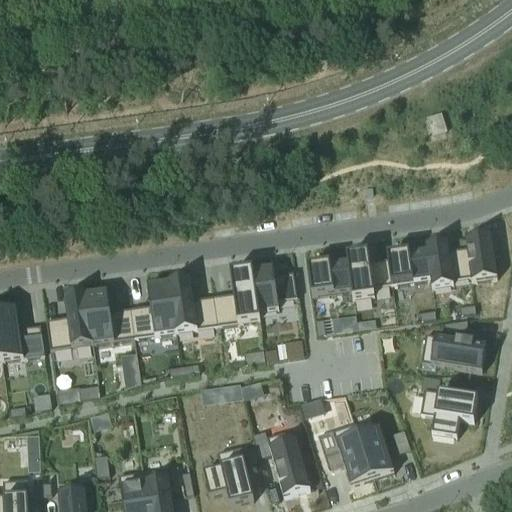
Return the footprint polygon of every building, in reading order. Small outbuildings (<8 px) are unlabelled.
[(441,118),(426,122),(432,141),(446,136),(441,118)] [(497,239),(466,243),(473,287),(497,283),(494,262),(500,261),(497,239)] [(447,246),(427,249),(433,293),(453,290),(452,285),(470,283),(471,287),(473,287),(466,243),(465,244),(466,253),(448,256),(447,246)] [(426,255),(388,260),(392,290),(430,285),(431,293),(433,293),(427,249),(425,249),(426,255)] [(368,258),(348,260),(354,304),(374,302),(373,293),(392,290),(388,260),(386,261),(387,265),(369,267),(368,258)] [(346,266),(307,272),(312,301),(351,296),(352,305),(354,304),(348,260),(346,261),(346,266)] [(266,272),(251,274),(259,326),(260,326),(259,317),(279,315),(277,306),(297,303),(293,278),(268,282),(266,272)] [(227,301),(213,303),(217,332),(259,326),(251,274),(229,278),(224,278),(227,301)] [(185,284),(168,286),(175,338),(217,332),(213,303),(193,306),(190,283),(185,284)] [(149,311),(130,314),(134,344),(175,338),(168,286),(151,289),(146,289),(149,311)] [(102,296),(85,298),(92,350),(134,344),(130,314),(110,317),(107,295),(102,296)] [(66,323),(46,326),(46,330),(50,356),(92,350),(85,298),(68,301),(63,301),(66,323)] [(474,310),(459,312),(460,320),(475,318),(474,310)] [(16,312),(0,314),(0,354),(2,367),(44,360),(40,331),(19,334),(16,312)] [(435,316),(420,318),(421,326),(436,324),(435,316)] [(355,323),(334,326),(335,338),(357,335),(355,323)] [(323,325),(315,326),(317,341),(325,340),(323,325)] [(374,325),(357,328),(358,335),(375,332),(374,325)] [(467,325),(444,329),(445,337),(468,334),(467,325)] [(425,340),(421,367),(482,377),(486,350),(425,340)] [(265,357),(245,360),(246,370),(266,367),(265,359),(265,357)] [(276,358),(265,359),(266,367),(277,366),(276,358)] [(193,370),(181,372),(182,380),(194,378),(193,370)] [(181,372),(169,373),(170,382),(182,380),(181,372)] [(141,389),(139,374),(123,376),(126,395),(141,389)] [(424,395),(420,419),(434,422),(432,440),(457,444),(460,426),(474,428),(477,404),(438,398),(440,384),(424,381),(422,395),(424,395)] [(99,392),(80,395),(81,405),(100,402),(99,392)] [(237,405),(235,392),(224,394),(225,406),(237,405)] [(52,413),(50,399),(35,401),(37,415),(52,413)] [(24,412),(9,414),(10,422),(26,420),(24,412)] [(355,430),(354,430),(372,484),(394,477),(378,427),(357,434),(355,430)] [(333,437),(317,442),(328,475),(343,471),(350,491),(372,484),(354,430),(333,437)] [(410,454),(404,435),(392,439),(398,458),(410,454)] [(267,443),(283,503),(310,495),(293,436),(267,443)] [(271,461),(267,443),(266,438),(253,441),(255,452),(258,464),(271,461)] [(255,452),(247,454),(250,466),(258,464),(255,452)] [(220,472),(203,477),(209,502),(226,497),(230,511),(253,505),(241,453),(217,459),(220,472)] [(107,460),(94,462),(96,483),(109,481),(107,460)] [(40,477),(40,469),(28,470),(28,478),(40,477)] [(172,511),(167,474),(142,478),(147,511),(172,511)] [(190,477),(182,479),(186,501),(194,500),(190,477)] [(147,511),(142,478),(118,482),(123,511),(147,511)] [(3,503),(0,503),(0,511),(28,511),(27,486),(3,487),(3,503)] [(50,488),(42,489),(43,501),(51,500),(50,488)] [(42,489),(34,489),(35,501),(43,501),(42,489)] [(86,511),(85,495),(58,497),(59,511),(86,511)]
